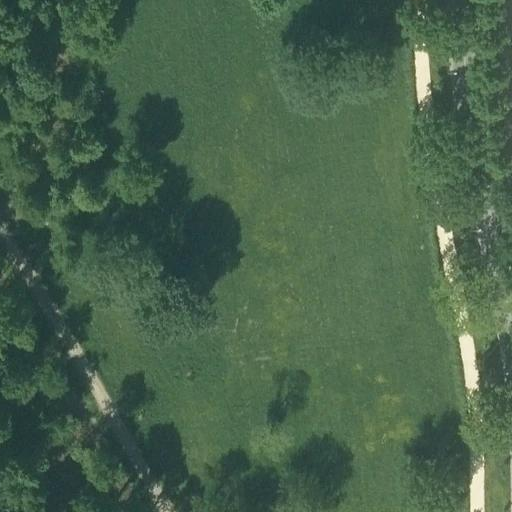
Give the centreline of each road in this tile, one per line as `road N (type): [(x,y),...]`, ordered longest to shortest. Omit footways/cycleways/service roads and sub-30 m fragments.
road 1 (tertiary): [(511,329),(466,98),(462,0)]
road 2 (track): [(0,241),(82,363),(164,511)]
